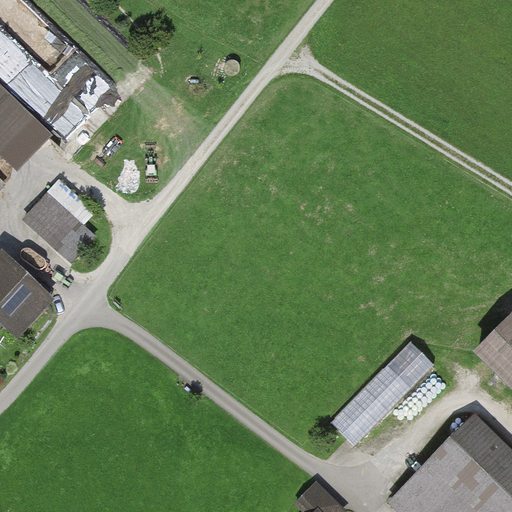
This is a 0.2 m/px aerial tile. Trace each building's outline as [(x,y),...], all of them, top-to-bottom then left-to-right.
[(24,219),(71,268),(100,240),(88,228),(98,218),(64,182),(24,219)] [(0,316),(24,339),(59,301),(10,256),(0,267),(0,316)] [(415,336),(332,417),(357,442),(440,361),(415,336)] [(511,337),(493,358),(511,375),(511,337)] [(511,511),(511,449),(480,419),(399,504),(407,511),(511,511)] [(346,511),(319,486),(303,504),(310,511),(346,511)]
